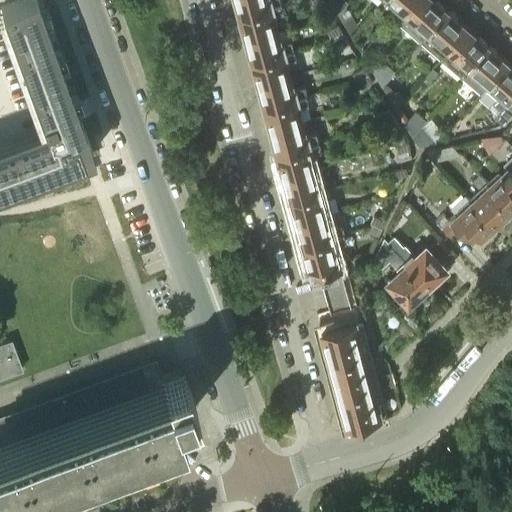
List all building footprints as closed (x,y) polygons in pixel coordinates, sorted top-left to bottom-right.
[(235,0),(239,13),(274,4),(282,2),(281,0),(235,0)] [(335,9),(341,6),(337,0),(332,0),(330,1),(335,9)] [(384,0),(404,16),(406,13),(416,0),(384,0)] [(446,9),(436,0),(416,0),(406,13),(404,16),(398,23),(419,41),(446,9)] [(282,2),(274,4),(239,13),(242,24),(239,28),(241,38),(277,28),(273,15),(284,12),(282,2)] [(335,9),(343,21),(350,33),(359,24),(346,3),(341,6),(335,9)] [(40,122),(0,136),(0,169),(80,140),(31,7),(2,18),(40,122)] [(467,27),(446,9),(419,41),(440,59),(448,49),(467,27)] [(331,38),(342,32),(337,24),(326,31),(331,38)] [(461,76),(469,67),(488,44),(467,27),(448,49),(440,59),(461,76)] [(252,59),(287,50),(295,48),(292,38),(280,41),(277,28),(241,38),(244,48),(249,49),(252,59)] [(346,39),(342,32),(331,38),(335,46),(346,39)] [(381,43),(374,37),(362,51),(367,59),(381,43)] [(508,61),(488,44),(469,67),(461,76),(481,93),(489,84),(488,84),(508,61)] [(297,58),(295,48),(287,50),(252,59),(258,83),(289,74),(286,61),(297,58)] [(384,63),(375,72),(382,84),(395,68),(386,61),(384,63)] [(511,96),(511,65),(508,61),(488,84),(489,84),(500,94),(492,103),(499,109),(494,116),(503,123),(511,113),(511,96)] [(352,74),(356,81),(367,74),(363,66),(352,74)] [(433,67),(425,76),(430,81),(438,72),(433,67)] [(258,83),(264,106),(306,94),(303,85),(293,88),(289,74),(258,83)] [(372,81),(367,74),(356,81),(361,88),(372,81)] [(398,89),(391,97),(398,109),(408,97),(398,89)] [(264,119),(266,129),(301,119),(298,107),(309,104),(306,94),(264,106),(267,116),(264,119)] [(393,116),(389,109),(377,116),(382,123),(393,116)] [(415,110),(404,122),(412,135),(421,125),(426,119),(415,110)] [(397,124),(393,116),(382,123),(386,131),(397,124)] [(305,134),(301,119),(266,129),(269,139),(274,140),(277,152),(312,142),(319,140),(316,131),(305,134)] [(421,125),(412,135),(419,146),(436,142),(421,125)] [(501,135),(481,137),(490,153),(505,139),(501,135)] [(319,140),(312,142),(277,152),(283,174),(314,166),(310,153),(321,150),(319,140)] [(410,149),(408,141),(395,145),(397,153),(410,149)] [(450,156),(442,146),(426,150),(435,159),(450,156)] [(492,225),(494,223),(497,224),(503,218),(502,215),(511,208),(489,183),(468,160),(461,167),(472,179),(471,180),(481,190),(471,200),(470,200),(492,225)] [(511,161),(508,165),(489,183),(511,208),(511,206),(511,161)] [(283,174),(289,197),(331,186),(328,176),(318,179),(314,166),(283,174)] [(394,178),(406,175),(404,167),(391,170),(394,178)] [(331,186),(289,197),(292,208),(289,211),(291,220),(326,211),(323,199),(334,196),(331,186)] [(449,235),(458,226),(471,240),(477,235),(479,237),(492,225),(470,200),(471,200),(464,193),(450,206),(457,213),(449,220),(442,212),(435,220),(449,235)] [(330,225),(326,211),(291,220),(294,230),(299,231),(302,244),(344,233),(341,223),(330,225)] [(366,229),(376,234),(377,235),(385,220),(373,214),(366,229)] [(320,273),(341,268),(335,245),(346,242),(344,233),(302,244),(308,267),(314,265),(316,274),(320,273)] [(387,241),(407,262),(428,284),(447,267),(426,244),(415,255),(405,243),(403,245),(394,235),(387,241)] [(428,284),(407,262),(387,241),(384,236),(379,246),(374,257),(382,267),(390,260),(399,270),(388,280),(408,302),(428,284)] [(344,281),(341,268),(320,273),(323,286),(344,281)] [(323,286),(327,299),(348,294),(344,281),(323,286)] [(351,306),(348,294),(327,299),(330,312),(351,306)] [(319,323),(329,357),(363,348),(354,313),(319,323)] [(0,377),(22,369),(10,338),(0,342),(0,377)] [(329,357),(338,391),(373,381),(363,348),(329,357)] [(4,491),(180,427),(174,409),(194,402),(183,371),(162,378),(158,367),(0,424),(0,500),(6,498),(4,491)] [(381,374),(383,381),(393,378),(391,371),(381,374)] [(395,385),(393,378),(383,381),(385,387),(395,385)] [(338,391),(347,425),(382,416),(373,381),(338,391)]
